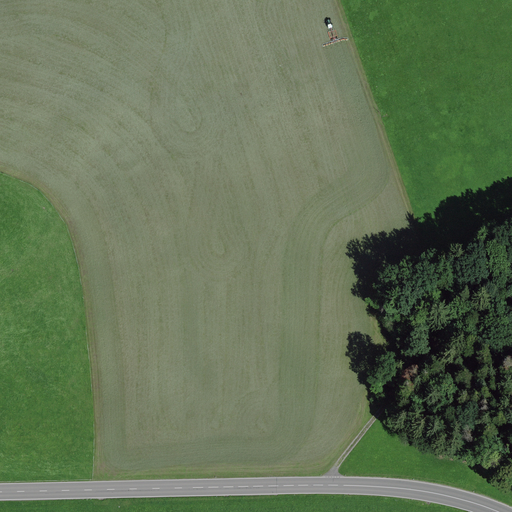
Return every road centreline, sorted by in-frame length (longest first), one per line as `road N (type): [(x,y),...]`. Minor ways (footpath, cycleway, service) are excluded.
road 1 (primary): [(498,511),(436,493),(339,485),(0,492)]
road 2 (track): [(324,485),(449,336),(511,319)]
